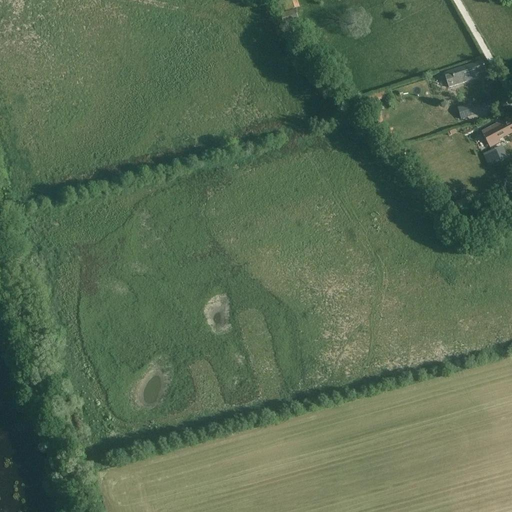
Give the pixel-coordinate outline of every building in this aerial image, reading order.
[(483,61),(444,74),(449,88),(478,78),(477,74),(486,71),(483,61)] [(374,134),(383,131),(386,131),(380,112),(383,111),(381,102),(365,107),(374,134)] [(465,121),(476,117),(474,109),(462,113),(465,121)] [(511,120),(509,122),(508,119),(482,133),(490,148),(500,142),(499,140),(511,133),(511,120)] [(393,129),(386,131),(383,131),(386,143),(396,140),(393,129)] [(501,161),(507,159),(502,148),(485,155),(490,167),(502,161),(501,161)] [(478,149),(471,152),(477,165),(484,161),(478,149)]
